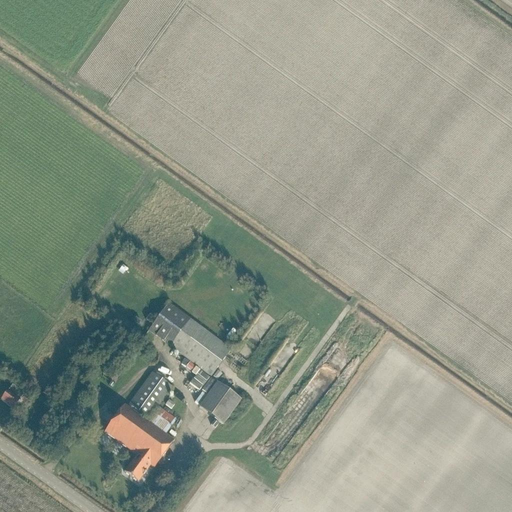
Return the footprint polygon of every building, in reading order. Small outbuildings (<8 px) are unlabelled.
[(168,304),(148,332),(167,346),(210,379),(222,363),(231,351),(228,349),(224,346),(168,304)] [(123,407),(103,434),(135,457),(149,467),(153,470),(172,443),(165,437),(147,425),(139,419),(141,417),(146,421),(169,389),(149,375),(127,407),(132,411),(131,413),(123,407)] [(216,383),(198,408),(223,427),(241,402),(216,383)] [(7,392),(0,400),(11,409),(18,401),(22,395),(12,387),(7,392)] [(149,467),(135,457),(123,475),(137,484),(149,467)]
